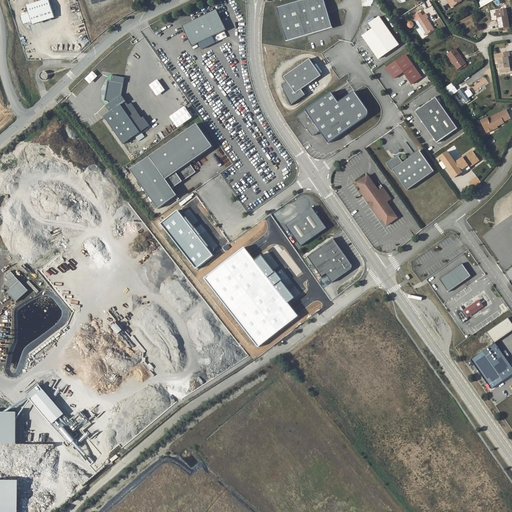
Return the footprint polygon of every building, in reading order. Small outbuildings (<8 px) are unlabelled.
[(55,18),(49,0),(43,0),(27,5),(30,13),(21,16),(24,24),(32,21),(33,24),(55,18)] [(333,28),(324,0),(302,0),(277,8),(287,42),(333,28)] [(506,9),(496,11),(499,29),(509,27),(506,9)] [(227,30),(217,10),(183,26),(192,46),(199,43),(203,49),(217,43),(214,36),(227,30)] [(418,19),(416,20),(425,35),(435,29),(427,18),(428,17),(426,13),(423,15),(420,11),(415,14),(418,19)] [(399,44),(380,16),(369,24),(373,29),(363,36),(378,59),(399,44)] [(79,40),(84,46),(89,42),(84,36),(79,40)] [(456,48),(447,54),(458,69),(466,63),(456,48)] [(510,56),(509,52),(495,54),(495,59),(497,58),(498,63),(499,68),(499,72),(506,70),(505,67),(508,66),(508,61),(507,57),(510,56)] [(406,54),(387,68),(394,78),(403,72),(412,84),(422,77),(406,54)] [(310,60),(284,78),(288,83),(282,87),(291,106),(306,96),(302,90),(322,76),(310,60)] [(44,80),(45,80),(47,80),(48,79),(49,77),(49,76),(48,74),(48,73),(47,72),(45,71),(44,71),(42,72),(41,73),(40,74),(40,75),(40,77),(40,78),(41,79),(42,80),(44,80)] [(90,83),(98,76),(93,71),(85,78),(90,83)] [(105,116),(123,144),(150,126),(144,117),(142,118),(131,103),(128,105),(121,95),(124,77),(112,76),(111,81),(106,80),(102,89),(103,101),(110,113),(105,116)] [(474,91),(488,81),(484,76),(470,86),(474,91)] [(157,79),(149,85),(157,96),(165,90),(157,79)] [(450,96),(458,91),(452,82),(445,87),(450,96)] [(462,87),(458,90),(465,100),(468,97),(462,87)] [(338,103),(331,93),(305,111),(306,112),(297,118),(305,130),(306,129),(312,137),(320,131),(328,144),(370,114),(355,92),(338,103)] [(416,112),(437,143),(457,129),(436,98),(433,97),(430,99),(430,102),(422,107),(419,107),(416,109),(416,112)] [(170,116),(178,128),(193,116),(185,105),(170,116)] [(487,118),(481,121),(485,130),(491,127),(492,130),(497,127),(496,126),(504,123),(503,121),(510,118),(506,110),(488,119),(487,118)] [(213,147),(198,124),(132,170),(159,208),(178,195),(173,188),(196,172),(190,164),(213,147)] [(434,171),(420,150),(403,162),(399,156),(386,163),(391,171),(393,170),(407,190),(434,171)] [(473,151),(456,163),(461,170),(468,165),(469,167),(470,167),(479,160),(473,151)] [(456,163),(448,152),(440,157),(455,177),(462,172),(463,174),(471,168),(470,167),(469,167),(468,165),(461,170),(456,163)] [(474,186),(480,181),(475,174),(469,178),(474,186)] [(387,201),(390,199),(381,185),(376,188),(367,175),(356,183),(361,189),(359,191),(367,201),(369,200),(374,208),(372,209),(380,220),(381,219),(386,225),(397,218),(387,203),(387,201)] [(309,207),(283,225),(298,246),(324,228),(309,207)] [(179,210),(162,223),(197,269),(214,256),(179,210)] [(331,238),(306,256),(320,276),(324,273),(330,282),(348,269),(349,264),(331,238)] [(245,247),(206,277),(259,347),(300,316),(289,302),(295,298),(262,254),(255,259),(245,247)] [(472,276),(463,264),(441,279),(449,292),(472,276)] [(10,270),(4,276),(9,280),(14,274),(10,270)] [(11,288),(7,292),(17,301),(29,289),(15,275),(6,283),(11,288)] [(478,301),(464,310),(468,316),(482,307),(478,301)] [(511,330),(511,322),(509,317),(488,332),(495,342),(511,330)] [(511,373),(511,367),(495,343),(472,359),(491,388),(511,373)] [(17,413),(0,413),(0,444),(17,445),(17,413)] [(18,511),(19,482),(0,481),(0,511),(18,511)]
